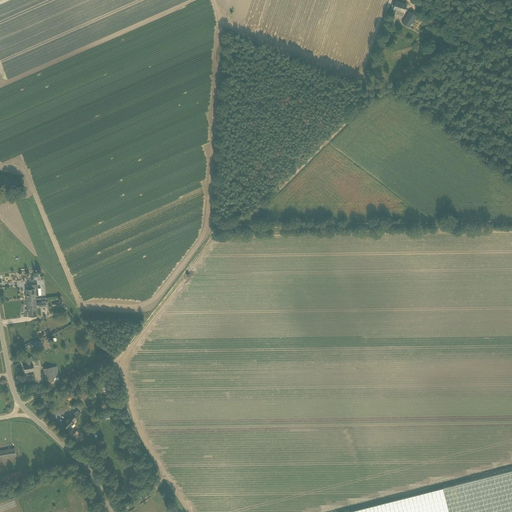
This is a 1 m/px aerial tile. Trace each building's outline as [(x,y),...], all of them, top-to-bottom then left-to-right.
[(407,5),(396,1),(394,9),(393,15),(396,16),(398,10),(404,12),(407,5)] [(409,27),(417,15),(410,11),(403,23),(409,27)] [(0,185),(12,188),(14,177),(0,174),(0,185)] [(26,289),(28,316),(37,315),(36,308),(46,307),(45,302),(36,303),(35,296),(38,295),(37,284),(27,285),(27,289),(26,289)] [(25,372),(33,371),(34,371),(32,363),(31,363),(30,357),(25,358),(26,364),(25,364),(26,368),(24,368),(25,372)] [(52,367),(44,369),(46,381),(54,379),(52,367)] [(89,392),(82,394),(85,404),(92,402),(89,392)] [(74,395),(68,398),(69,401),(68,401),(71,406),(78,403),(75,398),(74,395)] [(77,410),(76,412),(73,415),(72,414),(69,418),(62,424),(68,429),(74,423),(73,422),(81,414),(77,410)] [(77,430),(73,434),(79,441),(84,436),(80,432),(79,433),(77,430)] [(14,448),(0,450),(0,459),(16,457),(14,448)] [(511,511),(511,470),(348,511),(511,511)] [(3,483),(17,478),(22,477),(20,471),(1,477),(3,483)]
